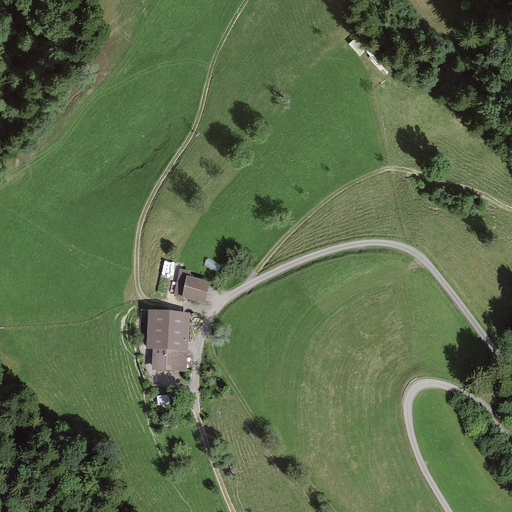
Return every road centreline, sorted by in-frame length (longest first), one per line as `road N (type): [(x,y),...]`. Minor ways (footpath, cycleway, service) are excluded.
road 1 (track): [(511,376),(430,265),(406,248),(343,247),(274,272),(222,306),(200,356),(197,400),(235,511)]
road 2 (track): [(244,0),(139,237),(139,287),(147,300),(218,311)]
road 3 (track): [(243,288),(310,212),(379,170),(463,187),(511,209)]
road 4 (track): [(448,511),(410,431),(412,392),(422,384),(451,389),(511,441)]
